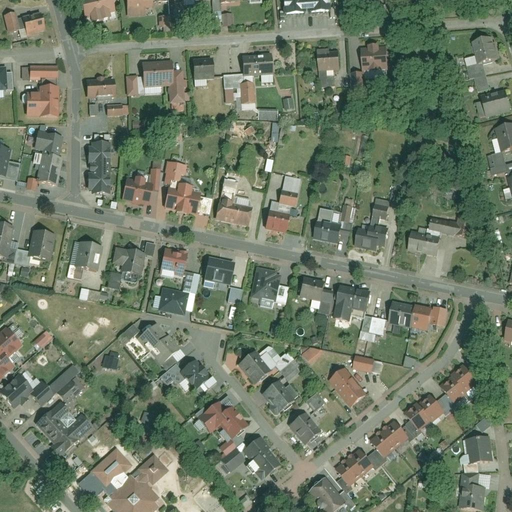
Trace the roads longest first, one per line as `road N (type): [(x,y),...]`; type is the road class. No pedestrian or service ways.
road 1 (residential): [(74,52),(510,25)]
road 2 (unclassified): [(68,212),(477,297)]
road 3 (residential): [(477,297),(448,359),(303,476)]
road 4 (residential): [(303,476),(206,343)]
road 5 (residential): [(68,212),(74,52)]
